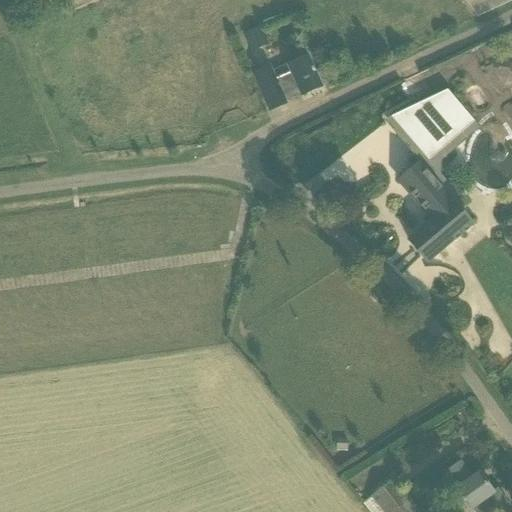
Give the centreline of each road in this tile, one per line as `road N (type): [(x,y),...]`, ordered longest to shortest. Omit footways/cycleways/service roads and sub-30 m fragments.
road 1 (unclassified): [(241,175),(373,266),(511,446)]
road 2 (unclassified): [(241,175),(260,137),(511,18)]
road 3 (unclassified): [(0,197),(181,172),(241,175)]
